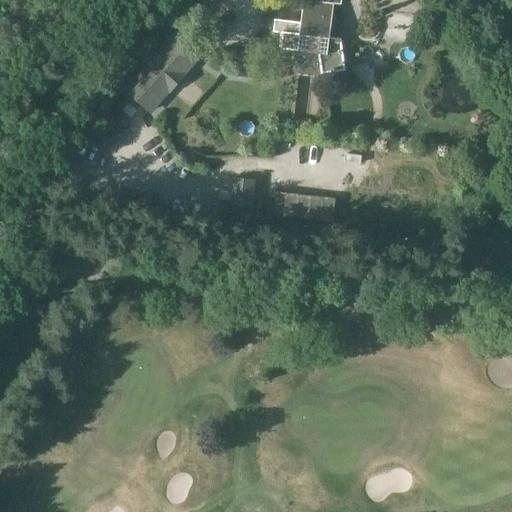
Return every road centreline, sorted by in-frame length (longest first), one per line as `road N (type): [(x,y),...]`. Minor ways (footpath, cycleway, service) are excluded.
road 1 (unclassified): [(0,232),(126,272),(511,312)]
road 2 (unclassified): [(0,125),(62,0)]
